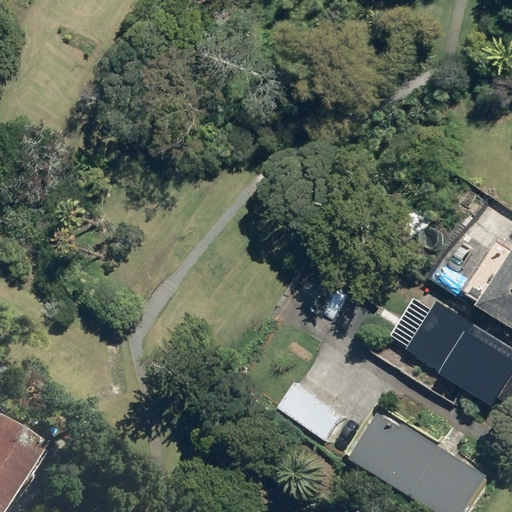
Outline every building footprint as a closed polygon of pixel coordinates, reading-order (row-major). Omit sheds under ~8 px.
[(511,230),(511,219),(492,207),(449,276),(473,291),(511,230)] [(511,280),(491,314),(511,326),(511,280)] [(411,352),(507,412),(510,407),(511,407),(511,345),(489,331),(488,334),(425,294),(397,338),(414,348),(411,352)] [(282,412),(332,444),(349,418),(299,386),(282,412)] [(364,466),(436,511),(472,511),(493,479),(395,417),(364,466)] [(0,511),(39,452),(0,426),(0,511)]
